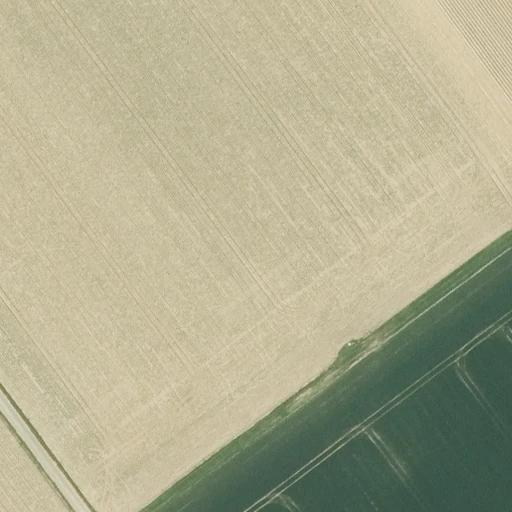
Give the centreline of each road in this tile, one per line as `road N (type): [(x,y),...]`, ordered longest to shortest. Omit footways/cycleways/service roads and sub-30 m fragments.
road 1 (track): [(84,511),(511,223)]
road 2 (track): [(81,511),(0,403)]
